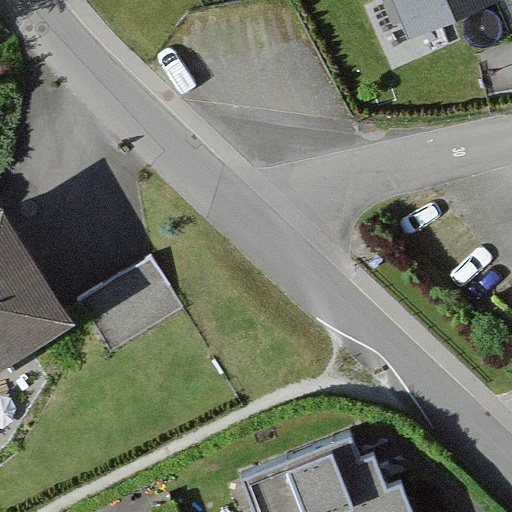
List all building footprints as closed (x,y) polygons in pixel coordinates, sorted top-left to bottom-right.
[(400,0),(410,23),(463,0),(400,0)] [(0,355),(65,315),(0,209),(0,355)] [(173,311),(144,264),(75,305),(104,352),(173,311)] [(414,511),(401,477),(388,482),(374,445),(358,451),(347,423),(225,469),(241,511),(414,511)] [(173,511),(170,502),(146,510),(146,511),(173,511)]
